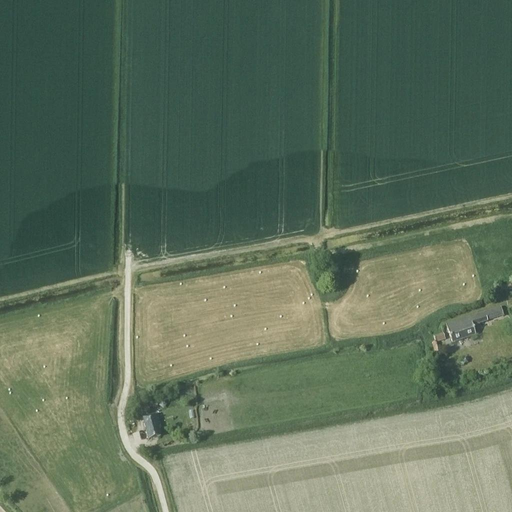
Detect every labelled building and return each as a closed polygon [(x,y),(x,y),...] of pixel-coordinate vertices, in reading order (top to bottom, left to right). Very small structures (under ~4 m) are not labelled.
[(487,291),(489,298),(511,291),(511,290),(510,285),(487,291)] [(500,307),(484,313),(446,326),(452,344),(475,336),(472,326),(487,322),(503,316),(500,307)] [(445,340),(443,334),(433,337),(435,343),(445,340)] [(150,415),(147,404),(139,407),(142,417),(150,415)] [(161,429),(157,415),(143,419),(148,440),(160,437),(158,429),(161,429)]
